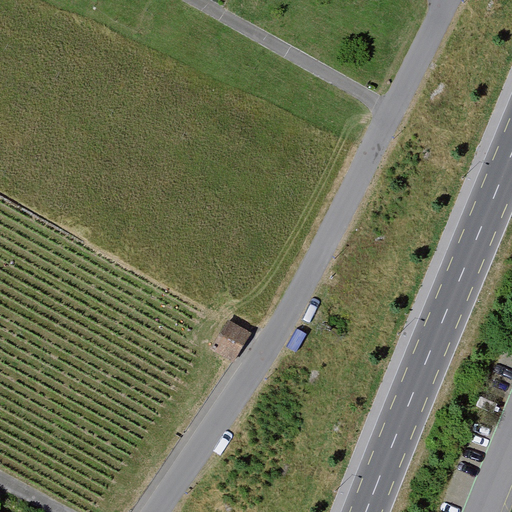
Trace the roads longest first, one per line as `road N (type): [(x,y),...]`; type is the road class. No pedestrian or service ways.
road 1 (residential): [(159,511),(279,336),(448,0)]
road 2 (secondary): [(365,511),(511,154)]
